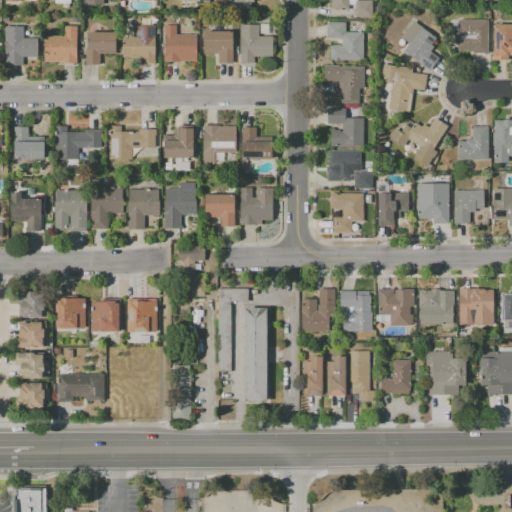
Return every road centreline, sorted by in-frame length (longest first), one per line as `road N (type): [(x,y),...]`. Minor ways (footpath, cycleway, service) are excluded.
road 1 (secondary): [(511,447),(35,451)]
road 2 (residential): [(216,256),(511,255)]
road 3 (residential): [(0,101),(293,101)]
road 4 (residential): [(294,0),(296,256)]
road 5 (residential): [(0,254),(168,256)]
